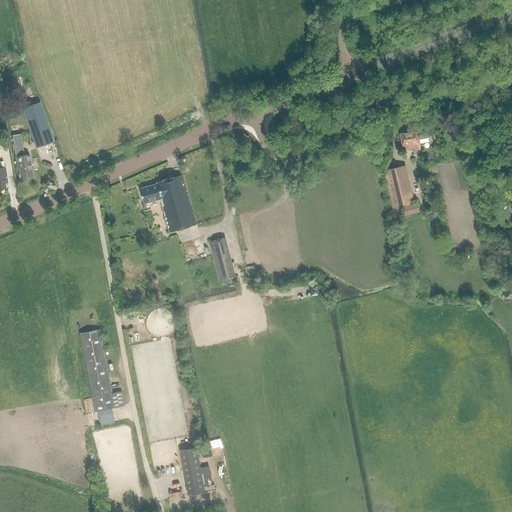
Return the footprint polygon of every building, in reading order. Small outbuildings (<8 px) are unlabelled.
[(39,102),(22,108),(36,146),(53,140),(39,102)] [(421,152),(419,144),(430,142),(432,139),(431,136),(428,133),(418,135),(418,132),(400,134),(402,147),(403,147),(403,150),(414,148),(415,153),(421,152)] [(29,154),(23,155),(20,134),(12,135),(17,169),(19,169),(20,178),(32,176),(29,154)] [(383,170),(392,206),(402,204),(405,216),(420,212),(417,202),(410,204),(410,202),(414,201),(405,165),(383,170)] [(145,203),(160,199),(169,231),(196,223),(183,176),(158,182),(158,183),(141,189),(145,203)] [(211,251),(228,247),(225,237),(208,242),(211,251)] [(95,412),(112,409),(116,408),(100,329),(79,333),(95,412)] [(201,447),(204,457),(213,454),(211,445),(201,447)] [(188,495),(205,492),(196,447),(180,450),(188,495)]
